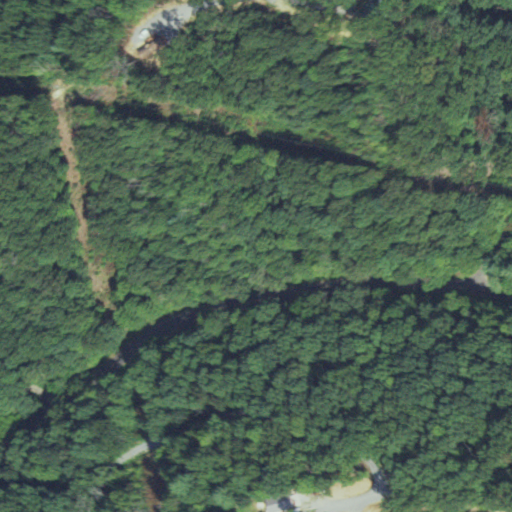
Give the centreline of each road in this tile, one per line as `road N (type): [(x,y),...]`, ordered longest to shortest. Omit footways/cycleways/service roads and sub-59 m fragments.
road 1 (residential): [(511,288),(357,283),(217,307),(167,326),(0,450)]
road 2 (residential): [(327,511),(374,490),(368,464),(325,440),(246,419),(178,433),(80,483),(0,472)]
